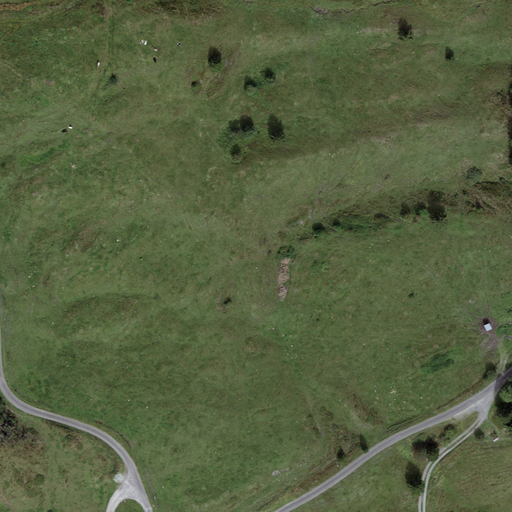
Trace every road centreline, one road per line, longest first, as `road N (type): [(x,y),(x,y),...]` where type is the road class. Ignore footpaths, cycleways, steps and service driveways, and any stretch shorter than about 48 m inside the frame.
road 1 (unclassified): [(511,375),(283,511)]
road 2 (unclassified): [(147,511),(123,454),(9,396),(0,335)]
road 3 (track): [(492,390),(475,428),(431,464),(423,511)]
